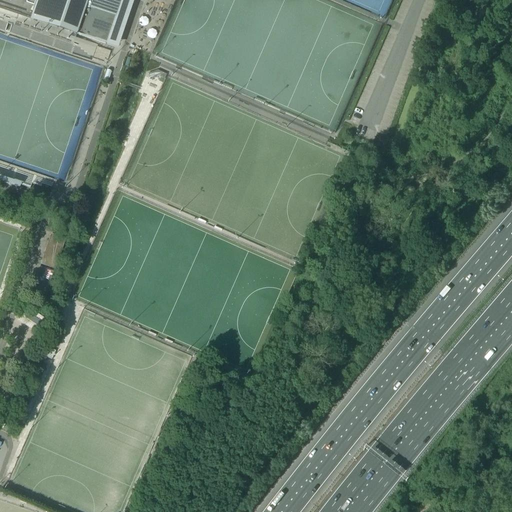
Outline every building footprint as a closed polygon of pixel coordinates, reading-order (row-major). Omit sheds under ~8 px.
[(0,0),(0,7),(77,34),(106,44),(121,0),(119,0),(0,0)] [(148,75),(149,79),(157,76),(164,80),(166,75),(157,71),(148,75)] [(41,265),(55,269),(65,240),(51,235),(41,265)] [(34,318),(29,315),(26,319),(36,326),(39,321),(34,318)] [(51,360),(55,352),(49,349),(45,358),(51,360)] [(24,424),(28,415),(21,412),(18,421),(24,424)]
